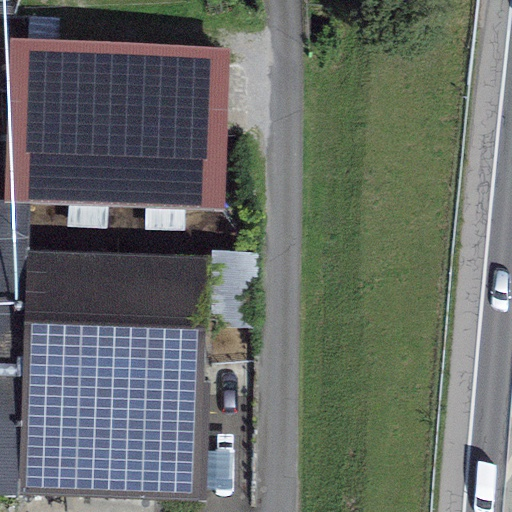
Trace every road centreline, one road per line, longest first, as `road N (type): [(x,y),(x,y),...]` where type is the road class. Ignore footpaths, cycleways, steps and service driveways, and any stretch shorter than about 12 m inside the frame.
road 1 (track): [(282,511),(286,0)]
road 2 (trunk): [(511,183),(483,511)]
